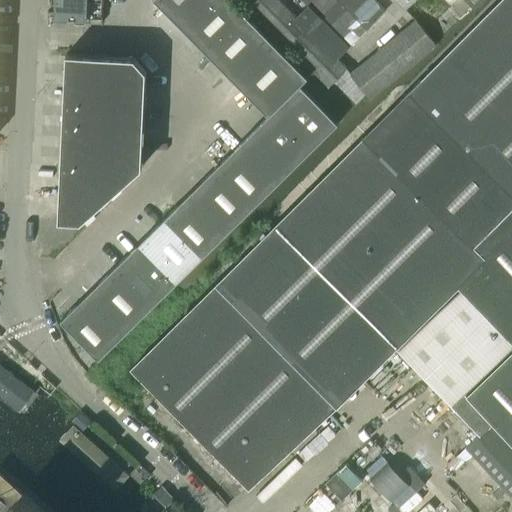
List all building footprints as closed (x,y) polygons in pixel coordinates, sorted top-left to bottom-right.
[(100,19),(100,22),(102,22),(102,0),(51,0),(51,7),(54,7),(53,17),(100,19)] [(277,223),(132,367),(249,485),(286,451),(290,456),(300,446),(295,441),(300,437),(305,443),(318,430),(313,425),(336,403),(337,404),(398,343),(458,283),(462,287),(511,336),(511,350),(466,394),(492,421),(511,442),(511,0),(499,0),(411,89),(398,102),(336,165),(325,175),(277,223)] [(154,0),(180,26),(205,0),(154,0)] [(205,0),(180,26),(206,52),(245,14),(230,0),(205,0)] [(337,57),(296,16),(280,0),(243,0),(328,84),(332,79),(346,66),(337,57)] [(303,0),(308,4),(296,16),(337,57),(385,10),(375,0),(303,0)] [(396,0),(405,8),(413,0),(396,0)] [(206,52),(232,79),(271,41),(245,14),(206,52)] [(350,72),(367,92),(370,96),(436,44),(416,19),(351,71),(350,72)] [(232,79),(268,115),(307,77),(271,41),(232,79)] [(66,53),(57,220),(80,222),(141,167),(146,70),(134,57),(66,53)] [(268,115),(240,143),(278,181),(338,123),(300,85),(307,77),(268,115)] [(240,143),(214,168),(252,207),(278,181),(240,143)] [(214,168),(189,193),(227,232),(252,207),(214,168)] [(189,193),(163,218),(201,257),(227,232),(189,193)] [(163,218),(137,244),(176,282),(201,257),(163,218)] [(137,244),(112,269),(150,308),(176,282),(137,244)] [(112,269),(86,294),(124,333),(150,308),(112,269)] [(511,336),(462,287),(398,348),(451,403),(479,432),(492,421),(466,394),(463,390),(511,343),(511,336)] [(124,333),(86,294),(60,320),(98,359),(124,333)] [(0,363),(0,398),(24,416),(42,395),(0,363)] [(72,419),(54,439),(122,497),(138,480),(72,419)] [(479,432),(465,445),(511,495),(511,442),(492,421),(479,432)] [(43,511),(19,490),(0,473),(0,511),(43,511)]
